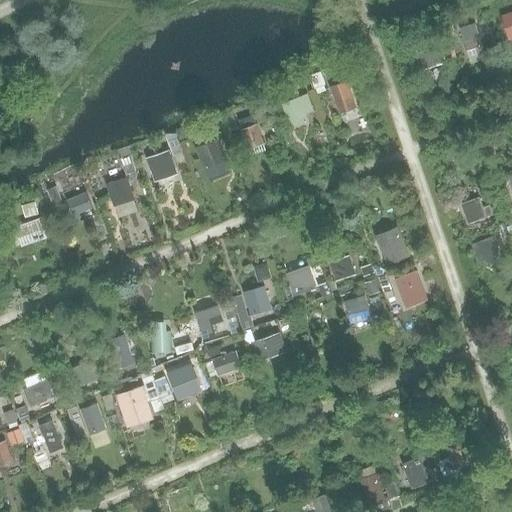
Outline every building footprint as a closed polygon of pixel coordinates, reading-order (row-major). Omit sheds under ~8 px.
[(511,13),(502,16),(508,39),(511,37),(511,13)] [(475,24),(460,28),(469,57),(484,53),(475,24)] [(441,48),(418,54),(423,70),(445,63),(441,48)] [(320,72),(309,76),(314,89),(325,85),(320,72)] [(347,81),(330,87),(339,111),(340,111),(355,106),(347,81)] [(272,93),(265,96),(271,112),(278,109),(272,93)] [(307,95),(281,104),(287,121),(313,111),(307,95)] [(231,113),(224,115),(230,131),(237,129),(231,113)] [(252,116),(239,121),(242,130),(240,131),(246,149),(264,143),(257,125),(256,126),(252,116)] [(208,128),(193,135),(196,143),(211,136),(208,128)] [(181,153),(175,133),(166,136),(173,155),(181,153)] [(217,139),(195,148),(204,169),(226,160),(217,139)] [(169,151),(146,159),(154,182),(177,174),(169,151)] [(135,172),(130,155),(120,158),(126,175),(135,172)] [(107,185),(106,185),(114,207),(135,200),(127,178),(107,185)] [(61,200),(56,187),(47,190),(52,203),(61,200)] [(86,193),(66,200),(72,215),(92,208),(86,193)] [(479,199),(461,204),(468,223),(493,215),(490,205),(484,207),(482,208),(479,199)] [(38,214),(35,203),(22,206),(25,217),(38,214)] [(40,219),(15,227),(22,247),(47,238),(40,219)] [(395,234),(377,241),(387,265),(404,258),(395,234)] [(493,236),(472,244),(477,257),(479,260),(483,262),(487,263),(488,263),(494,261),(498,256),(498,253),(498,250),(493,236)] [(273,260),(260,263),(263,278),(277,276),(273,260)] [(352,265),(331,271),(335,281),(355,274),(352,265)] [(373,273),(371,265),(361,268),(364,276),(373,273)] [(288,273),(287,274),(294,296),(316,288),(309,266),(288,273)] [(416,271),(394,280),(403,301),(424,292),(416,271)] [(379,276),(384,293),(391,291),(386,274),(379,276)] [(379,292),(375,280),(365,283),(369,295),(379,292)] [(327,282),(318,286),(323,297),(332,293),(327,282)] [(265,287),(244,293),(250,315),(261,312),(259,307),(270,304),(265,287)] [(364,296),(345,302),(351,324),(353,323),(370,318),(364,296)] [(229,299),(221,301),(231,335),(239,332),(229,299)] [(206,320),(198,322),(203,340),(215,336),(211,325),(223,321),(218,306),(203,311),(206,320)] [(253,326),(250,316),(240,319),(243,329),(253,326)] [(292,330),(288,318),(279,321),(283,333),(292,330)] [(151,332),(151,352),(169,352),(169,332),(151,332)] [(279,333),(251,343),(258,361),(286,352),(279,333)] [(120,368),(134,363),(124,335),(103,342),(107,355),(115,352),(120,368)] [(74,350),(66,353),(71,367),(80,364),(74,350)] [(235,352),(213,359),(218,375),(241,368),(235,352)] [(91,364),(70,372),(76,387),(97,379),(91,364)] [(189,365),(168,374),(177,398),(199,389),(189,365)] [(113,371),(106,374),(109,382),(117,379),(113,371)] [(29,388),(23,390),(31,408),(32,407),(55,398),(48,380),(29,388)] [(142,387),(116,395),(123,416),(149,407),(142,387)] [(115,409),(110,395),(103,397),(107,411),(115,409)] [(82,409),(81,410),(89,434),(106,429),(97,404),(82,409)] [(29,417),(25,406),(16,410),(21,420),(29,417)] [(68,411),(73,426),(83,423),(77,408),(68,411)] [(17,422),(13,410),(3,413),(7,425),(17,422)] [(40,425),(39,426),(50,453),(63,448),(52,421),(40,425)] [(33,441),(27,423),(19,426),(26,444),(33,441)] [(23,440),(19,429),(7,434),(11,445),(23,440)] [(0,465),(13,461),(5,441),(0,443),(0,465)] [(451,458),(438,462),(445,482),(459,477),(456,469),(472,464),(464,441),(447,448),(451,458)] [(420,457),(402,464),(412,489),(429,483),(420,457)] [(442,482),(439,473),(431,475),(435,485),(442,482)] [(376,474),(360,480),(369,507),(385,502),(376,474)] [(394,484),(385,487),(391,506),(400,503),(394,484)] [(330,511),(325,495),(312,500),(316,511),(336,511),(336,510),(330,511)] [(463,508),(464,511),(485,511),(482,502),(463,508)]
